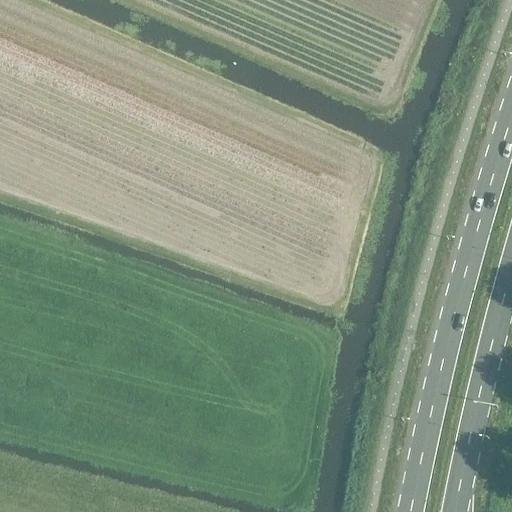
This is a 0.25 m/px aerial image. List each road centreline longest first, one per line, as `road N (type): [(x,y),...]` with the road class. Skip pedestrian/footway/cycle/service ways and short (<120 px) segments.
road 1 (primary): [(511,103),(470,234),(405,511)]
road 2 (primary): [(454,511),(511,260)]
